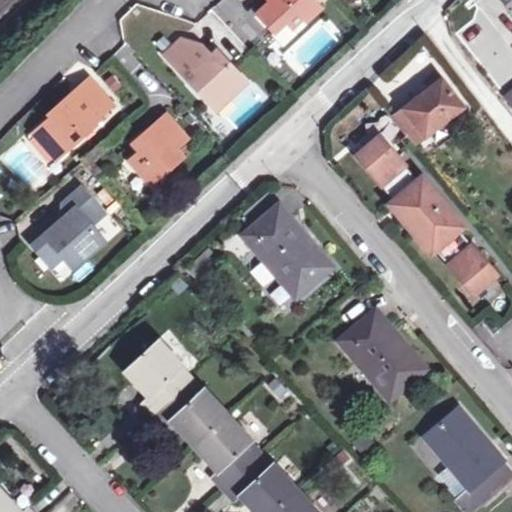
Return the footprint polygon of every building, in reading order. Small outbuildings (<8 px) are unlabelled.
[(272,35),(285,24),(291,31),(303,20),(305,23),(319,10),(309,0),(267,0),(270,3),(256,16),(272,35)] [(225,98),(231,104),(249,88),(220,57),(215,61),(204,49),(183,41),(165,57),(213,109),(225,98)] [(42,126),(64,151),(100,119),(97,116),(111,104),(89,79),(65,100),(68,103),(59,111),(42,126)] [(462,110),(465,107),(444,81),(407,110),(427,135),(432,132),(441,144),(471,121),(462,110)] [(225,98),(213,109),(219,115),(231,104),(225,98)] [(56,108),(59,111),(68,103),(65,100),(56,108)] [(149,148),(141,155),(131,165),(150,187),(181,158),(174,151),(185,141),(164,119),(142,140),(149,148)] [(64,151),(42,126),(36,132),(58,157),(64,151)] [(473,291),(496,272),(460,228),(464,224),(422,174),(418,178),(381,134),(357,153),(394,197),(390,201),(432,251),(436,247),(473,291)] [(149,148),(142,140),(134,148),(141,155),(149,148)] [(56,254),(64,263),(72,271),(100,244),(87,229),(100,217),(80,196),(63,211),(62,229),(35,254),(45,264),(56,254)] [(299,295),(334,264),(281,200),(244,231),(299,295)] [(53,274),(64,263),(56,254),(45,264),(53,274)] [(427,368),(377,308),(341,338),(392,398),(427,368)] [(143,401),(153,411),(189,378),(180,368),(183,365),(159,340),(126,370),(149,395),(143,401)] [(194,442),(227,412),(203,387),(200,390),(189,378),(153,411),(165,424),(171,418),(194,442)] [(475,491),(486,504),(511,481),(511,467),(460,407),(427,435),(475,491)] [(212,474),(222,485),(258,452),(250,443),(253,440),(227,412),(194,442),(218,469),(212,474)] [(359,454),(374,444),(365,430),(350,439),(359,454)] [(259,511),(268,511),(297,486),(273,460),(269,463),(258,452),(222,485),(234,498),(240,492),(259,511)] [(320,511),(297,486),(268,511),(320,511)] [(0,511),(33,511),(26,505),(21,509),(0,487),(0,511)] [(468,511),(475,511),(486,504),(475,491),(461,502),(468,511)]
